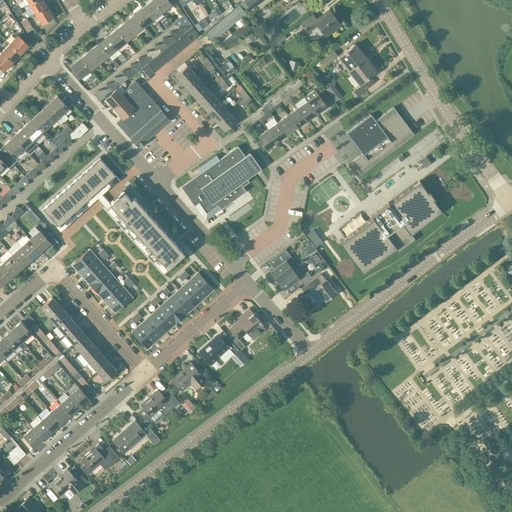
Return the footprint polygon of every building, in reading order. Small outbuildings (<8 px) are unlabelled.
[(34,0),(29,3),(35,13),(48,6),(44,0),(34,0)] [(151,0),(144,6),(143,7),(153,19),(154,18),(162,12),(152,0),(151,0)] [(152,0),(162,12),(163,11),(171,5),(171,4),(167,0),(152,0)] [(247,0),(245,2),(250,9),(261,0),(247,0)] [(212,42),(246,13),(239,5),(205,33),(212,42)] [(48,6),(35,13),(39,20),(37,22),(39,25),(54,16),(48,6)] [(135,13),(134,14),(144,27),(145,26),(153,19),(143,7),(135,13)] [(217,7),(207,13),(211,19),(221,12),(217,7)] [(332,28),(339,23),(329,10),(316,19),(312,14),(300,22),(308,32),(317,24),(326,35),(333,29),(332,28)] [(12,25),(17,22),(10,12),(5,17),(10,23),(12,25)] [(126,20),(125,21),(135,34),(136,33),(144,27),(134,14),(126,20)] [(178,25),(179,30),(182,30),(184,33),(187,31),(192,27),(192,26),(190,23),(184,14),(172,23),(178,25)] [(248,20),(243,15),(238,20),(243,25),(248,20)] [(27,32),(32,29),(33,29),(26,18),(20,22),(27,32)] [(117,28),(116,29),(126,41),(127,40),(135,34),(125,21),(117,28)] [(248,26),(245,22),(232,34),(219,45),(222,48),(248,26)] [(270,42),(279,35),(271,26),(262,33),(270,42)] [(192,27),(187,31),(194,39),(199,35),(192,27)] [(40,36),(32,29),(27,32),(36,40),(40,36)] [(108,35),(107,36),(117,48),(118,48),(126,41),(116,29),(108,35)] [(176,39),(181,35),(184,33),(182,30),(179,30),(170,32),(171,37),(174,36),(176,39)] [(188,43),(194,39),(187,31),(184,33),(181,35),(188,43)] [(21,53),(29,45),(19,35),(10,43),(21,53)] [(188,43),(181,35),(176,39),(183,48),(188,43)] [(99,42),(98,43),(108,56),(109,55),(117,48),(107,36),(99,42)] [(162,38),(163,43),(166,43),(168,46),(171,43),(176,39),(174,36),(171,37),(162,38)] [(178,52),(183,48),(176,39),(171,43),(178,52)] [(277,39),(270,44),(274,50),(281,44),(277,39)] [(10,43),(2,52),(12,62),(21,53),(10,43)] [(90,50),(88,50),(99,63),(100,62),(108,56),(98,43),(90,50)] [(161,52),(166,48),(168,46),(166,43),(163,43),(154,45),(155,50),(158,49),(160,52),(161,52)] [(173,56),(178,52),(171,43),(168,46),(166,48),(173,56)] [(339,57),(349,71),(365,58),(355,44),(339,57)] [(234,67),(227,57),(220,62),(207,45),(204,47),(225,74),(234,67)] [(167,60),(173,56),(166,48),(161,52),(167,60)] [(146,51),(147,56),(150,56),(152,59),(160,52),(158,49),(155,50),(146,51)] [(319,60),(324,66),(337,55),(332,49),(319,60)] [(88,50),(79,58),(90,70),(99,63),(88,50)] [(12,62),(2,52),(0,53),(0,67),(3,71),(12,62)] [(154,71),(167,60),(161,52),(160,52),(152,59),(147,62),(154,71)] [(150,56),(147,56),(138,58),(139,63),(142,62),(144,65),(147,62),(152,59),(150,56)] [(209,62),(205,57),(201,60),(205,66),(209,62)] [(71,64),(70,65),(80,78),(90,70),(79,58),(71,64)] [(376,71),(365,58),(349,71),(360,84),(376,71)] [(130,64),(131,69),(134,69),(136,71),(141,68),(144,65),(142,62),(139,63),(130,64)] [(148,76),(154,71),(147,62),(144,65),(141,68),(148,76)] [(176,74),(184,84),(196,74),(188,64),(176,74)] [(134,69),(131,69),(122,71),(123,75),(126,75),(128,78),(136,71),(134,69)] [(184,84),(192,93),(204,83),(196,74),(184,84)] [(114,77),(115,82),(118,82),(120,84),(128,78),(126,75),(123,75),(114,77)] [(224,81),(220,76),(216,79),(220,85),(224,81)] [(298,88),(303,84),(299,79),(294,83),(298,88)] [(138,103),(134,106),(123,117),(118,121),(117,122),(139,147),(170,118),(166,114),(162,109),(141,85),(136,80),(125,89),(138,103)] [(228,87),(224,81),(220,85),(224,90),(228,87)] [(106,84),(107,89),(110,88),(112,91),(120,84),(118,82),(115,82),(106,84)] [(192,93),(200,102),(212,92),(204,83),(192,93)] [(292,92),(298,88),(294,83),(288,88),(292,92)] [(358,95),(364,90),(361,85),(354,91),(358,95)] [(330,95),(335,91),(331,86),(326,90),(330,95)] [(105,97),(114,107),(125,97),(117,87),(105,97)] [(112,91),(110,88),(107,89),(98,90),(93,94),(99,101),(112,91)] [(242,98),(247,94),(242,88),(237,92),(242,98)] [(200,102),(208,112),(220,101),(212,92),(200,102)] [(318,93),(308,101),(317,114),(327,107),(318,93)] [(69,106),(62,99),(58,94),(49,103),(65,120),(68,118),(63,112),(69,106)] [(251,99),(247,94),(242,98),(246,103),(251,99)] [(279,95),(275,98),(279,103),(283,100),(279,95)] [(134,106),(125,97),(114,107),(122,117),(123,117),(134,106)] [(274,107),(279,103),(275,98),(270,102),(274,107)] [(208,112),(216,121),(228,111),(232,107),(228,102),(224,106),(220,101),(208,112)] [(308,101),(298,108),(307,121),(317,114),(308,101)] [(49,103),(40,111),(51,123),(54,120),(60,125),(65,120),(49,103)] [(352,160),(362,173),(414,133),(393,106),(375,120),(370,113),(346,132),(356,145),(359,143),(365,151),(352,160)] [(298,108),(288,115),(297,128),(307,121),(298,108)] [(261,109),(256,113),(260,118),(265,114),(261,109)] [(42,131),(51,123),(40,111),(31,119),(42,131)] [(236,120),(228,111),(216,121),(224,130),(236,120)] [(254,122),(260,118),(256,113),(250,118),(254,122)] [(288,115),(278,122),(287,135),(297,128),(288,115)] [(31,119),(22,127),(33,139),(42,131),(31,119)] [(82,122),(68,135),(69,139),(70,139),(80,137),(88,129),(82,122)] [(278,122),(267,129),(277,142),(287,135),(278,122)] [(24,147),(33,139),(22,127),(14,135),(24,147)] [(277,142),(267,129),(257,136),(266,149),(277,142)] [(24,147),(14,135),(4,144),(15,156),(24,147)] [(59,143),(60,148),(62,147),(71,144),(70,139),(69,139),(68,135),(59,143)] [(63,152),(62,147),(60,148),(59,143),(51,151),(52,155),(53,155),(63,152)] [(186,182),(181,185),(184,189),(195,205),(199,202),(207,212),(209,211),(210,210),(213,213),(231,201),(232,200),(247,190),(243,185),(250,180),(248,177),(255,172),(260,169),(262,167),(251,151),(245,155),(243,152),(238,146),(228,153),(218,160),(216,156),(216,155),(197,168),(197,169),(198,169),(200,172),(191,179),(186,182)] [(46,155),(42,160),(43,164),(44,163),(54,160),(53,155),(52,155),(51,151),(46,155)] [(426,156),(420,161),(425,168),(431,163),(426,156)] [(99,158),(42,209),(58,225),(91,195),(96,200),(119,179),(99,158)] [(46,168),(44,163),(43,164),(42,160),(33,168),(34,172),(35,171),(46,168)] [(24,176),(26,180),(27,179),(37,177),(35,171),(34,172),(33,168),(24,176)] [(24,176),(16,183),(16,184),(17,188),(18,187),(28,185),(27,179),(26,180),(24,176)] [(372,218),(339,243),(362,273),(395,248),(398,252),(415,239),(411,233),(441,211),(433,200),(434,199),(434,198),(433,198),(428,192),(429,192),(429,191),(427,192),(419,181),(389,203),(388,203),(370,216),(372,218)] [(10,189),(7,192),(8,196),(10,196),(20,193),(18,187),(17,188),(16,184),(10,189)] [(5,193),(7,192),(10,189),(7,186),(0,192),(0,194),(2,197),(5,193)] [(125,189),(109,203),(166,267),(183,252),(132,195),(130,198),(123,190),(125,189)] [(10,196),(8,196),(7,192),(5,193),(0,198),(0,203),(1,204),(11,201),(10,196)] [(11,217),(15,219),(24,211),(21,208),(15,206),(12,216),(11,217)] [(34,223),(38,218),(29,209),(25,214),(34,223)] [(7,214),(3,224),(3,225),(7,227),(15,219),(11,217),(12,216),(7,214)] [(38,229),(29,237),(40,250),(50,242),(38,229)] [(313,230),(306,235),(311,241),(318,236),(313,230)] [(318,236),(311,241),(315,247),(322,242),(318,236)] [(40,250),(29,237),(20,245),(31,258),(40,250)] [(311,242),(303,248),(309,256),(316,250),(311,242)] [(20,245),(11,253),(22,266),(31,258),(20,245)] [(77,260),(72,264),(81,274),(98,259),(95,256),(89,249),(77,260)] [(277,280),(292,268),(286,260),(290,256),(285,249),(268,261),(274,268),(271,271),(277,280)] [(22,266),(11,253),(2,261),(13,274),(22,266)] [(315,264),(317,262),(312,256),(306,261),(308,263),(315,264)] [(98,259),(81,274),(89,283),(106,268),(98,259)] [(2,261),(0,263),(0,276),(4,282),(13,274),(2,261)] [(295,267),(292,268),(277,280),(284,289),(294,281),(297,286),(308,278),(304,273),(301,275),(295,267)] [(89,283),(98,293),(115,278),(106,268),(89,283)] [(198,272),(188,281),(203,298),(213,289),(198,272)] [(321,273),(316,277),(301,288),(304,293),(314,286),(315,287),(320,293),(316,296),(316,298),(318,302),(321,302),(324,300),(325,300),(336,292),(321,273)] [(115,278),(98,293),(106,302),(123,287),(115,278)] [(188,281),(179,289),(194,306),(203,298),(188,281)] [(123,287),(106,302),(108,304),(110,307),(115,312),(125,303),(128,300),(131,297),(123,287)] [(179,289),(169,298),(185,314),(194,306),(179,289)] [(40,307),(48,316),(60,306),(52,296),(40,307)] [(169,298),(160,306),(175,323),(185,315),(185,314),(169,298)] [(68,315),(60,306),(48,316),(56,325),(68,315)] [(160,306),(150,315),(166,331),(175,323),(160,306)] [(253,339),(265,329),(261,324),(262,324),(249,308),(241,315),(243,316),(229,328),(233,333),(229,336),(241,349),(244,346),(238,339),(247,331),(253,339)] [(24,319),(29,325),(34,320),(29,315),(24,319)] [(76,324),(68,315),(56,325),(65,334),(76,324)] [(150,315),(141,323),(156,340),(166,331),(150,315)] [(22,340),(31,332),(21,320),(11,329),(22,340)] [(29,325),(33,330),(37,326),(33,321),(29,325)] [(141,323),(131,332),(146,349),(156,340),(141,323)] [(84,333),(76,324),(65,334),(73,344),(84,333)] [(46,335),(37,326),(33,330),(41,339),(46,335)] [(12,349),(22,340),(11,329),(2,337),(12,349)] [(92,342),(84,333),(73,344),(81,353),(92,342)] [(41,339),(49,348),(54,344),(46,335),(41,339)] [(219,356),(222,359),(224,362),(234,353),(218,335),(200,351),(211,364),(213,367),(217,363),(215,360),(219,356)] [(0,352),(3,357),(12,349),(2,337),(0,338),(0,352)] [(101,352),(92,342),(81,353),(89,362),(101,352)] [(62,353),(54,344),(49,348),(57,357),(62,353)] [(109,361),(101,352),(89,362),(97,371),(109,361)] [(49,353),(40,361),(44,366),(53,358),(49,353)] [(57,357),(65,366),(70,362),(62,353),(57,357)] [(44,366),(40,361),(31,369),(35,374),(44,366)] [(117,370),(109,361),(97,371),(105,381),(117,370)] [(47,370),(51,374),(60,366),(56,362),(47,370)] [(78,372),(70,362),(65,366),(73,375),(78,372)] [(182,392),(190,384),(195,390),(205,382),(189,363),(171,379),(177,387),(182,392)] [(46,379),(51,374),(47,370),(42,374),(46,379)] [(77,380),(81,385),(86,381),(78,372),(73,375),(77,380)] [(26,374),(22,377),(26,382),(30,378),(26,374)] [(22,377),(17,382),(21,386),(26,382),(22,377)] [(33,391),(42,382),(38,378),(29,386),(33,391)] [(90,386),(86,381),(81,385),(94,399),(98,395),(90,386)] [(28,395),(33,391),(29,386),(24,390),(28,395)] [(78,386),(69,395),(79,406),(88,398),(78,386)] [(167,389),(162,393),(158,388),(139,404),(142,408),(137,412),(146,421),(150,417),(159,409),(164,415),(174,407),(173,406),(179,402),(167,389)] [(14,406),(23,398),(19,394),(10,402),(14,406)] [(69,395),(59,403),(70,414),(79,406),(69,395)] [(9,411),(14,406),(10,402),(5,407),(9,411)] [(70,414),(59,403),(50,411),(61,422),(70,414)] [(50,411),(41,419),(52,430),(61,422),(50,411)] [(41,419),(32,427),(43,438),(52,430),(41,419)] [(125,452),(146,433),(135,421),(113,439),(125,452)] [(0,432),(6,440),(10,436),(2,427),(0,429),(0,432)] [(43,438),(32,427),(23,435),(33,447),(43,438)] [(114,461),(104,449),(98,443),(80,459),(84,464),(80,467),(87,475),(100,464),(105,470),(114,461)] [(13,449),(21,458),(25,454),(18,445),(13,449)] [(21,458),(13,449),(8,453),(9,454),(2,461),(4,464),(9,460),(13,464),(21,458)] [(82,485),(87,481),(83,477),(78,481),(67,468),(49,484),(60,496),(68,489),(73,495),(83,486),(82,485)] [(40,511),(28,497),(16,507),(20,511),(40,511)]
